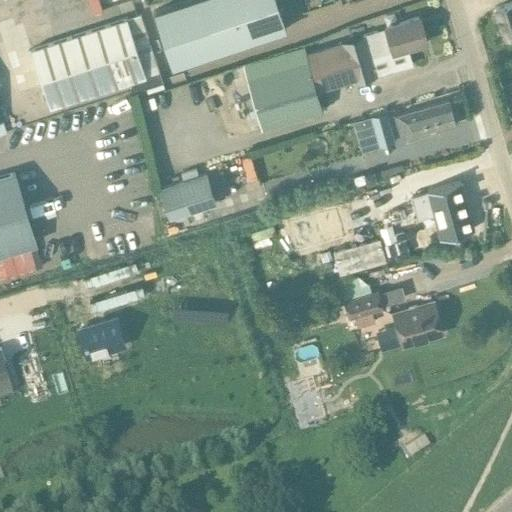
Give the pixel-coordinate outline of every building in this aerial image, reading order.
[(275,0),(186,0),(153,11),(172,66),(286,28),(283,20),(281,6),(278,6),(275,0)] [(511,3),(496,9),(506,39),(511,36),(511,3)] [(126,17),(30,47),(50,107),(131,81),(135,91),(148,87),(149,90),(163,85),(140,12),(126,17)] [(304,47),(243,64),(261,127),(323,109),(317,89),(353,78),(354,81),(375,75),(370,56),(425,41),(418,16),(398,22),(398,24),(364,34),(306,51),(304,47)] [(402,141),(456,125),(449,100),(395,117),(402,141)] [(388,117),(371,121),(378,145),(395,141),(388,117)] [(0,254),(37,243),(15,171),(0,175),(0,254)] [(168,218),(217,203),(207,171),(159,186),(168,218)] [(473,227),(459,178),(426,187),(426,189),(411,193),(417,214),(432,210),(439,236),(473,227)] [(357,276),(339,281),(344,299),(343,299),(349,318),(383,308),(377,289),(371,291),(368,283),(360,285),(357,276)] [(444,334),(433,299),(416,304),(415,302),(408,304),(409,306),(391,311),(396,326),(388,328),(387,329),(385,330),(385,331),(384,332),(383,334),(383,336),(383,338),(383,339),(384,340),(385,342),(386,343),(388,344),(389,345),(390,345),(391,345),(393,345),(401,343),(402,347),(444,334)] [(106,318),(69,330),(77,357),(114,346),(106,318)] [(3,344),(0,344),(0,391),(16,387),(3,344)] [(38,350),(19,356),(30,394),(49,388),(38,350)] [(321,392),(298,397),(302,416),(325,411),(321,392)]
